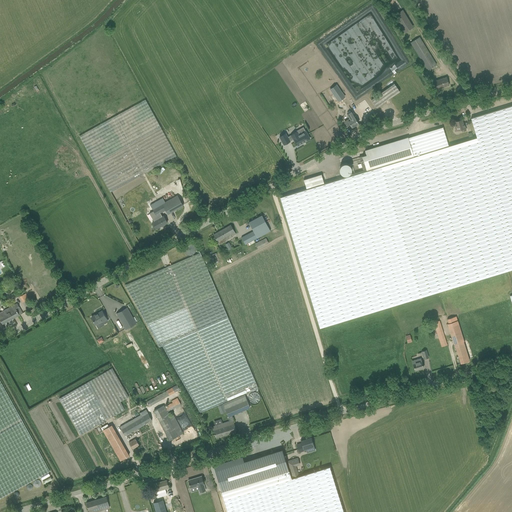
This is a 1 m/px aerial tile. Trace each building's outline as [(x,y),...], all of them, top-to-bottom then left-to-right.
[(405,32),(414,27),(403,9),(394,15),(405,32)] [(436,64),(419,36),(411,42),(428,69),(436,64)] [(434,81),(437,89),(449,86),(446,77),(434,81)] [(377,108),(400,92),(398,89),(394,84),(371,100),(377,108)] [(340,93),(335,96),(338,103),(343,100),(340,93)] [(145,99),(79,135),(110,191),(176,155),(145,99)] [(478,137),(471,139),(448,146),(443,127),(408,138),(408,137),(365,150),(366,155),(359,157),(363,170),(366,169),(367,171),(324,183),(306,189),(280,197),(319,327),(419,297),(511,269),(511,105),(472,117),(478,137)] [(350,125),(352,127),(358,123),(351,112),(347,114),(349,118),(344,121),(344,122),(346,127),(350,125)] [(462,120),(454,122),(456,126),(455,127),(456,131),(462,129),(462,131),(466,130),(464,124),(463,124),(462,120)] [(290,135),(291,135),(288,137),(285,133),(279,137),(284,145),(290,141),(293,140),(294,142),(295,142),(298,146),(310,139),(306,131),(299,135),(297,131),(290,135)] [(343,164),(341,174),(349,175),(351,165),(343,164)] [(304,180),(306,189),(324,183),(321,174),(304,180)] [(150,205),(151,207),(156,216),(160,213),(165,210),(168,214),(183,205),(177,195),(165,202),(163,198),(150,205)] [(253,231),(257,238),(270,231),(262,215),(249,222),(253,231)] [(167,223),(164,216),(152,223),(156,229),(167,223)] [(236,234),(231,225),(213,235),(219,245),(227,240),(232,237),(231,236),(236,234)] [(257,238),(253,231),(241,238),(245,245),(257,238)] [(266,237),(255,243),(258,248),(268,243),(266,237)] [(193,249),(193,247),(193,246),(193,245),(192,244),(191,243),(190,242),(189,241),(188,241),(187,241),(186,241),(184,241),(183,242),(182,243),(181,244),(181,245),(181,246),(180,247),(181,249),(181,250),(182,251),(182,252),(184,253),(185,253),(186,254),(187,254),(190,253),(191,252),(192,252),(192,251),(193,250),(193,249)] [(250,407),(244,394),(259,388),(200,253),(125,285),(159,347),(162,345),(200,413),(222,403),(228,417),(229,421),(212,426),(216,438),(237,431),(231,415),(250,407)] [(19,296),(23,303),(29,299),(26,293),(19,296)] [(20,315),(23,313),(17,303),(0,312),(0,319),(2,324),(20,315)] [(125,330),(136,324),(127,307),(116,314),(125,330)] [(102,312),(91,318),(95,325),(101,322),(102,323),(107,320),(102,312)] [(455,344),(464,342),(464,341),(457,321),(447,324),(454,345),(455,344)] [(439,339),(441,347),(447,345),(445,337),(440,322),(434,323),(436,330),(439,339)] [(455,344),(461,364),(470,361),(464,342),(455,344)] [(412,361),(415,370),(423,368),(420,358),(412,361)] [(125,409),(120,402),(128,397),(112,368),(103,373),(59,398),(80,435),(125,409)] [(0,380),(0,498),(50,471),(0,380)] [(148,405),(149,406),(180,389),(177,384),(147,401),(148,405)] [(261,399),(261,398),(261,397),(260,396),(260,394),(259,393),(258,392),(256,392),(255,391),(254,391),(252,391),(251,392),(250,393),(249,393),(248,394),(248,396),(247,397),(247,398),(247,399),(248,401),(248,402),(249,403),(250,404),(251,404),(253,405),(254,405),(255,405),(256,404),(258,404),(259,403),(260,402),(260,401),(261,399)] [(170,416),(168,412),(181,405),(177,398),(171,401),(172,402),(171,402),(171,403),(168,405),(169,405),(165,407),(164,405),(153,411),(169,441),(183,433),(173,414),(170,416)] [(146,410),(140,413),(141,415),(120,426),(125,436),(152,420),(146,410)] [(103,429),(120,460),(129,456),(112,424),(103,429)] [(314,446),(311,438),(305,440),(304,439),(301,440),(302,443),(297,445),(299,452),(309,449),(309,447),(314,446)] [(135,439),(129,443),(132,449),(138,446),(135,439)] [(511,511),(511,439),(488,469),(453,511),(511,511)] [(222,491),(289,471),(282,450),(244,461),(243,456),(214,465),(222,491)] [(287,461),(289,471),(292,478),(299,476),(296,466),(300,465),(298,458),(287,461)] [(289,471),(222,491),(227,511),(343,511),(329,467),(291,479),(289,471)] [(204,484),(202,476),(188,480),(190,488),(198,486),(200,492),(206,491),(203,484),(204,484)] [(169,488),(167,480),(153,484),(157,497),(167,494),(165,489),(169,488)] [(108,504),(106,497),(86,503),(88,511),(96,511),(103,510),(102,506),(108,504)] [(166,511),(163,499),(153,502),(156,511),(166,511)]
